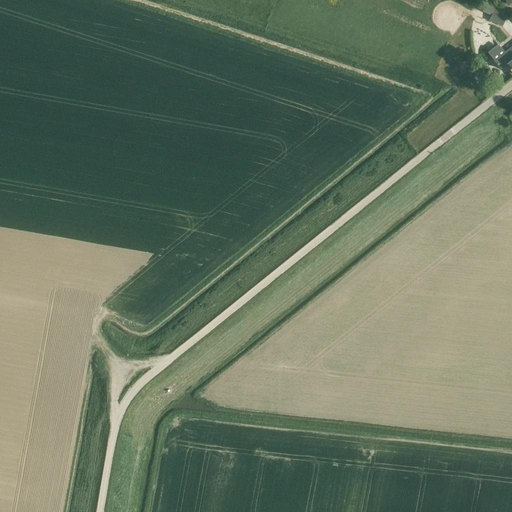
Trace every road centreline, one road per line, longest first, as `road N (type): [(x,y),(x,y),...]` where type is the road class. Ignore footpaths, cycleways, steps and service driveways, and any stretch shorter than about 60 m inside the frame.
road 1 (unclassified): [(97,511),(119,414),(145,375),(511,83)]
road 2 (track): [(148,511),(162,433),(177,416),(511,454)]
